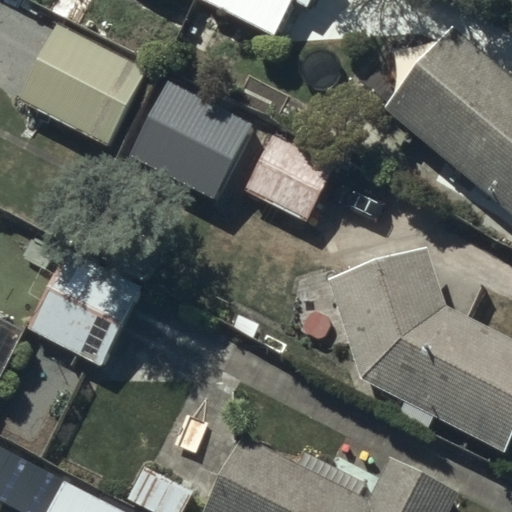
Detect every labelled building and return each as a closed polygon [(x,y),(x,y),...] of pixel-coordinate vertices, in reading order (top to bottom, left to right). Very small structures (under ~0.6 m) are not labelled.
[(191,0),(168,0),(186,9),(191,0)] [(308,0),(209,0),(203,11),(280,52),(308,0)] [(218,28),(201,18),(184,46),(201,56),(218,28)] [(154,80),(66,34),(25,112),(113,158),(154,80)] [(511,82),(466,42),(396,120),(511,223),(511,82)] [(341,178),(281,147),(252,201),(312,232),(341,178)] [(65,252),(29,324),(101,359),(136,286),(65,252)] [(511,348),(457,322),(436,260),(334,294),(367,391),(511,461),(511,348)] [(266,333),(247,323),(241,335),(260,345),(266,333)] [(0,428),(39,453),(82,383),(38,357),(0,419),(0,428)] [(241,429),(199,510),(202,511),(443,511),(458,484),(388,448),(365,493),(241,429)] [(0,493),(37,511),(133,511),(134,511),(0,444),(0,493)] [(177,511),(192,486),(146,461),(128,492),(164,511),(177,511)]
